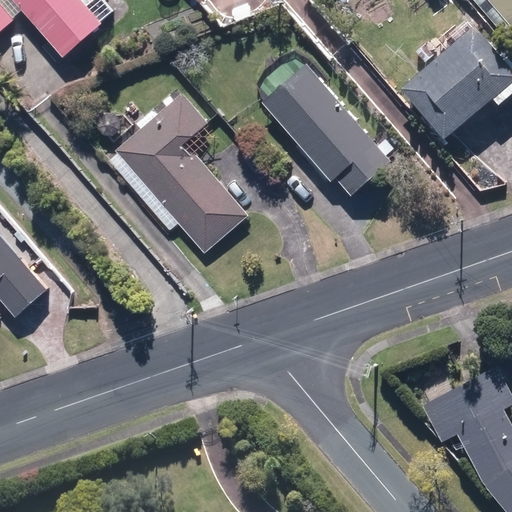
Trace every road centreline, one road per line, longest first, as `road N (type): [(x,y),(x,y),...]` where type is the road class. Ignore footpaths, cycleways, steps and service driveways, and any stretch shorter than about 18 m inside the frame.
road 1 (tertiary): [(275,332),(0,428)]
road 2 (tertiary): [(511,252),(275,332)]
road 3 (residential): [(409,511),(295,381),(275,332)]
